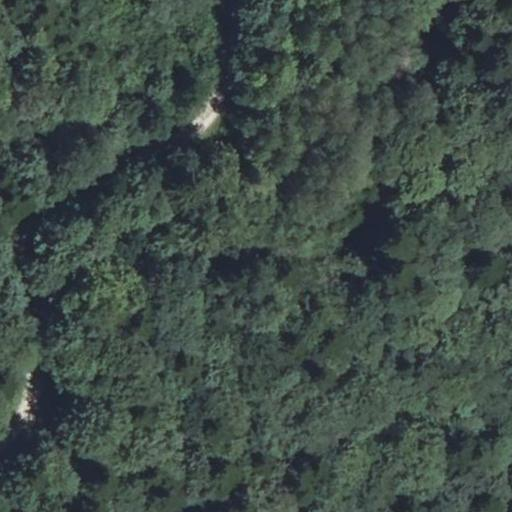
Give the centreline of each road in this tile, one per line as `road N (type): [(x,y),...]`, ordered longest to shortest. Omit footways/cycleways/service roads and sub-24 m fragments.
road 1 (track): [(29,326),(53,272),(137,248),(257,259),(320,243),(392,182),(423,92),(421,0)]
road 2 (track): [(29,326),(22,276),(33,209),(69,173),(175,142),(203,122),(221,95),(231,0)]
road 3 (track): [(0,443),(32,408),(39,385),(41,349),(29,326)]
